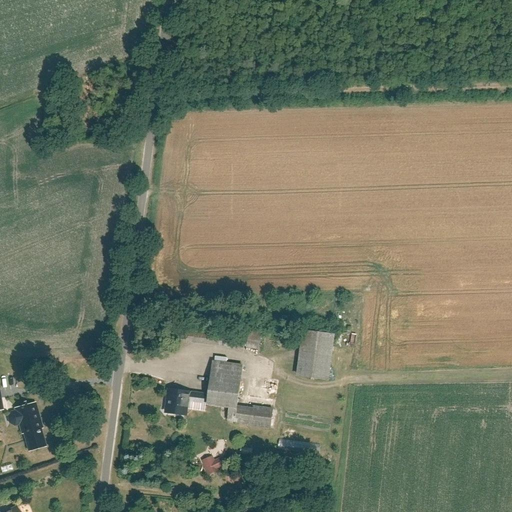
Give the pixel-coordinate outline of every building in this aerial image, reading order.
[(247,333),(246,349),(260,351),(262,334),(247,333)] [(300,333),(294,377),(326,381),(332,337),(300,333)] [(181,338),(180,344),(233,350),(234,344),(181,338)] [(204,409),(227,413),(226,425),(268,430),(270,410),(234,406),(240,368),(211,364),(204,409)] [(204,396),(189,395),(189,393),(166,391),(164,415),(187,418),(188,412),(203,413),(204,396)] [(15,408),(27,453),(47,448),(34,403),(15,408)] [(280,440),(278,453),(317,457),(318,444),(280,440)] [(221,446),(220,453),(253,457),(254,449),(221,446)] [(212,457),(201,462),(208,477),(218,473),(217,471),(226,467),(222,459),(214,463),(212,457)]
